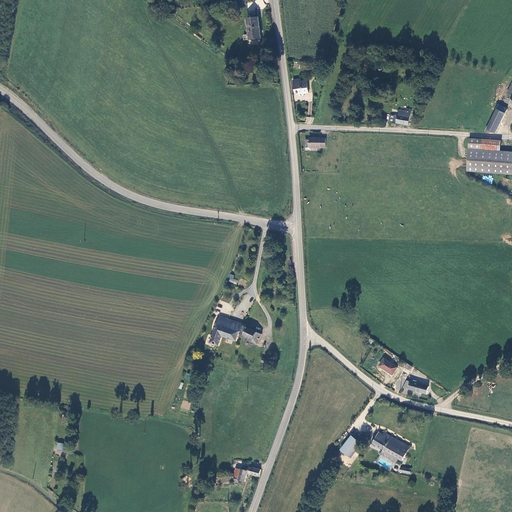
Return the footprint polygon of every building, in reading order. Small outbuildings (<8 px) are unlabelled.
[(250,0),(248,0),(247,12),(255,13),(256,8),(263,8),(264,1),(250,0)] [(261,38),(259,17),(248,19),(251,40),(261,38)] [(431,60),(423,57),(421,62),(427,64),(427,65),(430,66),(431,60)] [(301,79),(294,81),(295,93),(299,93),(299,97),(305,96),(305,94),(309,94),(307,81),(302,82),(301,79)] [(486,132),(497,133),(509,109),(499,104),(495,109),(497,110),(486,132)] [(409,125),(412,110),(407,109),(406,111),(399,110),(398,116),(395,116),(394,122),(409,125)] [(325,147),(325,140),(321,140),(321,138),(310,138),(309,139),(305,139),(305,148),(311,147),(311,148),(320,148),(321,147),(322,147),(325,147)] [(511,141),(470,138),(469,149),(511,151),(511,141)] [(511,174),(511,151),(469,149),(468,171),(511,174)] [(223,337),(237,342),(240,333),(243,325),(244,324),(221,317),(211,343),(219,346),(223,337)] [(258,345),(263,334),(243,325),(240,333),(254,339),(252,342),(258,345)] [(373,346),(376,341),(366,335),(365,337),(368,339),(367,342),(373,346)] [(398,368),(385,358),(380,366),(394,375),(398,368)] [(404,370),(411,375),(415,368),(408,364),(404,370)] [(411,382),(409,389),(420,392),(421,391),(426,392),(427,386),(411,382)] [(403,460),(411,447),(385,432),(384,435),(380,432),(373,444),(384,449),(399,458),(403,460)] [(341,450),(351,458),(363,444),(353,436),(341,450)] [(397,462),(399,458),(384,449),(382,453),(397,462)] [(248,474),(260,476),(262,469),(249,466),(249,467),(246,467),(246,469),(237,467),(235,473),(229,476),(229,482),(233,481),(239,483),(240,480),(246,481),(248,474)] [(213,484),(229,482),(229,476),(212,478),(213,484)]
